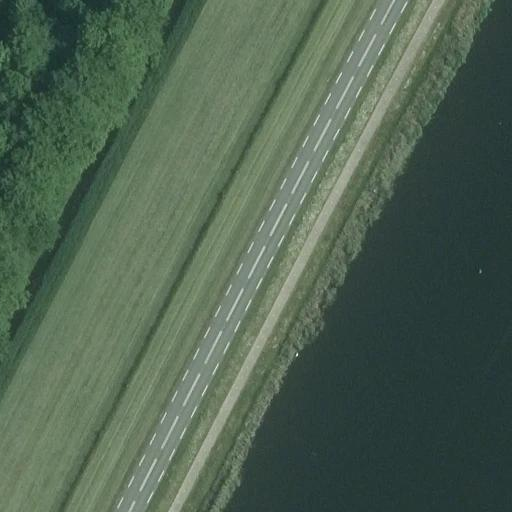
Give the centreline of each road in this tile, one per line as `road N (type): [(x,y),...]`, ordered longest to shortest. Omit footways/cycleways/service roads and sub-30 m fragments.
road 1 (primary): [(154,511),(394,0)]
road 2 (track): [(156,0),(0,304)]
